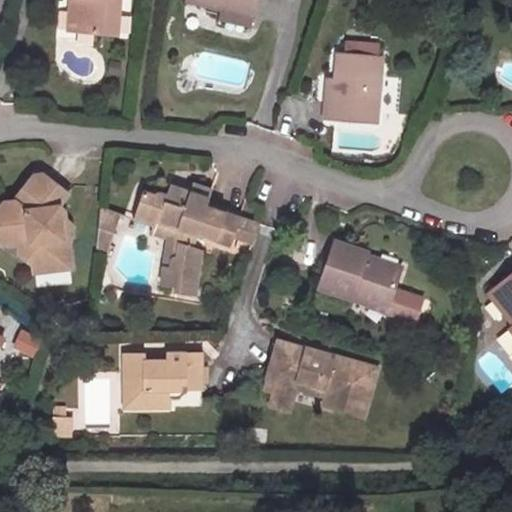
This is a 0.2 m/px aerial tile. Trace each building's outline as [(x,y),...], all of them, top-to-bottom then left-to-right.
[(107,0),(63,0),(63,3),(71,5),(63,45),(107,52),(113,14),(114,10),(106,8),(107,0)] [(107,0),(106,8),(114,10),(113,14),(122,15),(124,0),(107,0)] [(181,0),(176,18),(238,37),(251,0),(181,0)] [(330,124),(317,123),(316,136),(368,141),(373,73),(371,73),(371,66),(337,63),(337,70),(332,70),(331,98),(330,124)] [(318,97),(317,123),(330,124),(331,98),(318,97)] [(47,271),(66,269),(59,225),(53,221),(64,207),(39,190),(26,192),(9,218),(3,214),(0,218),(0,257),(28,278),(46,275),(47,271)] [(236,280),(249,246),(196,227),(198,218),(161,205),(159,212),(147,208),(147,212),(135,209),(125,237),(145,243),(146,240),(170,250),(168,280),(165,280),(164,290),(153,288),(153,309),(166,311),(165,318),(186,321),(191,270),(178,265),(178,253),(191,256),(192,255),(203,259),(204,263),(219,268),(219,273),(236,280)] [(110,230),(97,225),(89,277),(99,279),(110,230)] [(310,316),(361,336),(366,324),(383,330),(387,321),(395,300),(368,289),(365,297),(357,294),(361,282),(328,269),(310,316)] [(511,307),(508,302),(481,322),(502,348),(506,345),(510,351),(502,358),(511,371),(511,374),(511,375),(511,307)] [(406,354),(414,332),(387,321),(383,330),(378,342),(378,343),(406,354)] [(366,324),(361,336),(378,342),(383,330),(366,324)] [(316,433),(349,444),(364,394),(295,373),(291,384),(262,375),(250,411),(280,421),(285,406),(322,418),(316,433)] [(189,416),(188,376),(156,377),(156,384),(134,383),(135,376),(116,376),(115,415),(132,415),(133,433),(159,433),(159,415),(189,416)] [(43,438),(53,438),(54,428),(44,428),(43,438)] [(53,438),(43,438),(42,455),(60,456),(61,439),(53,438)]
